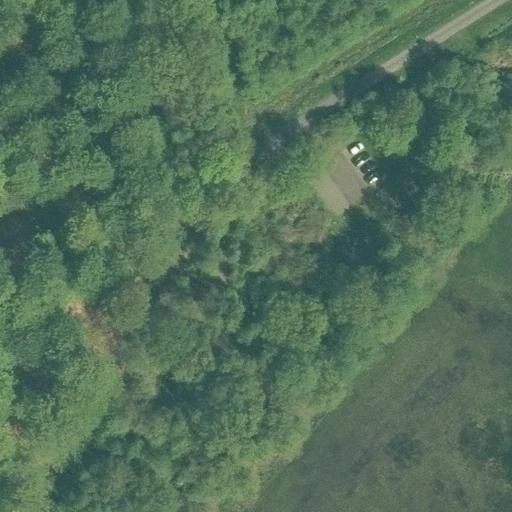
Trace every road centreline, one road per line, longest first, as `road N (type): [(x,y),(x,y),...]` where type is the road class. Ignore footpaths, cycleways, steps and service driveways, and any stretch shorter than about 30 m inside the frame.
road 1 (unclassified): [(41,511),(181,239),(213,198),(310,119),(498,0)]
road 2 (track): [(111,0),(181,239)]
